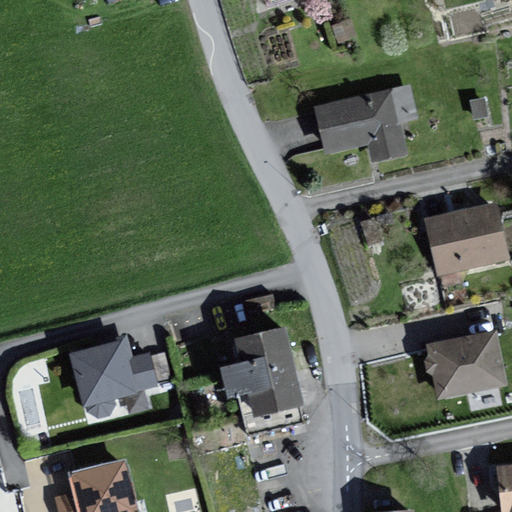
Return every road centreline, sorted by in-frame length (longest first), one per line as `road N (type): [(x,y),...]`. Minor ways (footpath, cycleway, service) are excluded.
road 1 (residential): [(311,268),(18,348),(0,362)]
road 2 (unclassified): [(288,214),(239,115),(202,0)]
road 3 (residential): [(511,164),(288,214)]
road 4 (unclassified): [(343,458),(334,335),(311,268)]
road 5 (residential): [(511,430),(343,458)]
